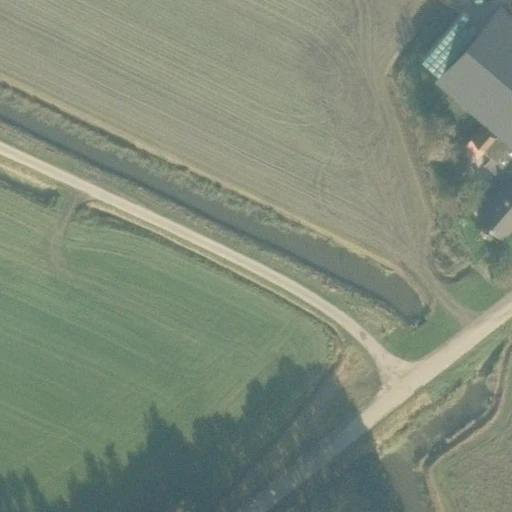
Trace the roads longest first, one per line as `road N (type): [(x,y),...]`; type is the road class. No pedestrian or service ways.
road 1 (unclassified): [(405,387),(355,329),(292,286),(0,148)]
road 2 (tertiary): [(254,511),(405,387)]
road 3 (tertiary): [(405,387),(511,303)]
